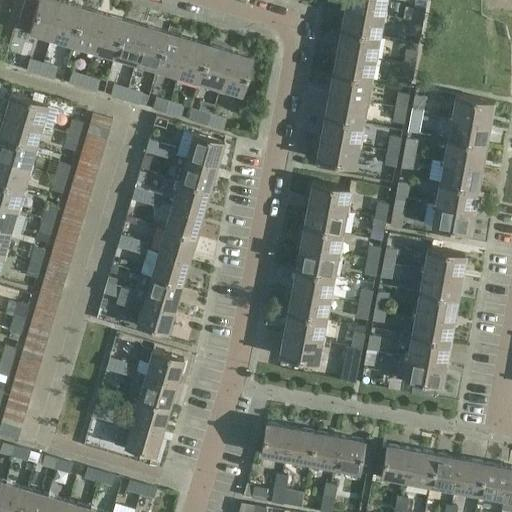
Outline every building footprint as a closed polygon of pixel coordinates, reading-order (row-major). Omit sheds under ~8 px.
[(21,0),(14,25),(27,29),(49,35),(59,0),(21,0)] [(70,42),(80,5),(62,0),(59,0),(49,35),(70,42)] [(344,0),(343,7),(380,14),(382,0),(344,0)] [(511,0),(487,0),(487,8),(511,9),(511,0)] [(91,48),(101,12),(80,5),(70,42),(91,48)] [(409,19),(420,21),(423,7),(412,5),(409,19)] [(376,35),(380,14),(343,7),(339,28),(376,35)] [(112,54),(122,18),(101,12),(91,48),(112,54)] [(133,60),(144,24),(122,18),(112,54),(133,60)] [(417,35),(420,21),(409,19),(407,34),(417,35)] [(154,67),(165,31),(144,24),(133,60),(154,67)] [(372,57),(376,35),(339,28),(335,50),(372,57)] [(175,73),(186,37),(165,31),(154,67),(175,73)] [(196,79),(207,43),(186,37),(175,73),(196,79)] [(217,86),(228,50),(207,43),(196,79),(217,86)] [(401,62),(412,64),(415,50),(404,48),(401,62)] [(228,50),(217,86),(239,92),(249,56),(228,50)] [(368,78),(372,57),(335,50),(331,71),(368,78)] [(38,71),(41,61),(27,57),(24,67),(38,71)] [(41,61),(38,71),(52,76),(55,65),(41,61)] [(409,78),(412,64),(401,62),(399,76),(409,78)] [(80,84),(83,74),(69,70),(66,80),(80,84)] [(364,100),(368,78),(331,71),(327,93),(364,100)] [(83,74),(80,84),(94,88),(97,78),(83,74)] [(122,97),(125,87),(111,82),(108,93),(122,97)] [(125,87),(122,97),(136,101),(139,91),(125,87)] [(393,105),(404,107),(407,93),(396,91),(393,105)] [(4,114),(39,124),(46,102),(10,92),(4,114)] [(360,121),(364,100),(327,93),(323,114),(360,121)] [(450,115),(487,122),(491,100),(454,93),(450,115)] [(410,108),(421,110),(423,96),(413,94),(410,108)] [(164,110),(167,100),(153,95),(150,106),(164,110)] [(167,100),(164,110),(178,114),(181,104),(167,100)] [(401,121),(404,107),(393,105),(391,119),(401,121)] [(206,123),(209,113),(195,108),(192,119),(206,123)] [(418,124),(421,110),(410,108),(407,122),(418,124)] [(87,120),(107,126),(110,116),(90,110),(87,120)] [(209,113),(206,123),(220,127),(223,117),(209,113)] [(0,135),(33,145),(39,124),(4,114),(0,125),(0,135)] [(356,143),(360,121),(323,114),(319,136),(356,143)] [(483,143),(487,122),(450,115),(446,137),(483,143)] [(66,132),(77,135),(81,121),(71,118),(66,132)] [(104,136),(107,126),(87,120),(84,130),(104,136)] [(101,146),(104,136),(84,130),(81,140),(101,146)] [(184,155),(215,164),(223,140),(191,131),(184,155)] [(73,149),(77,135),(66,132),(62,146),(73,149)] [(385,148),(396,150),(399,136),(388,134),(385,148)] [(0,158),(27,166),(33,145),(0,135),(0,158)] [(351,165),(356,143),(319,136),(315,158),(351,165)] [(402,151),(413,153),(415,139),(405,137),(402,151)] [(479,165),(483,143),(446,137),(442,158),(479,165)] [(158,153),(162,143),(148,139),(145,149),(158,153)] [(98,156),(101,146),(81,140),(78,150),(98,156)] [(162,143),(158,153),(172,157),(175,147),(162,143)] [(393,164),(396,150),(385,148),(383,162),(393,164)] [(95,166),(98,156),(78,150),(75,160),(95,166)] [(410,167),(413,153),(402,151),(399,165),(410,167)] [(208,188),(215,164),(184,155),(177,179),(208,188)] [(0,181),(20,187),(27,166),(0,158),(0,181)] [(475,187),(479,165),(442,158),(438,180),(475,187)] [(54,174),(64,177),(68,163),(58,160),(54,174)] [(92,176),(95,166),(75,160),(72,170),(92,176)] [(89,186),(92,176),(72,170),(69,180),(89,186)] [(60,191),(64,177),(54,174),(50,188),(60,191)] [(201,212),(208,188),(177,179),(170,203),(201,212)] [(307,202),(343,209),(347,186),(311,179),(307,202)] [(87,196),(89,186),(69,180),(66,191),(87,196)] [(394,194),(405,196),(407,182),(397,180),(394,194)] [(471,208),(475,187),(438,180),(434,201),(471,208)] [(0,204),(14,208),(20,187),(0,181),(0,204)] [(144,201),(147,190),(133,186),(130,197),(144,201)] [(147,190),(144,201),(158,205),(161,195),(147,190)] [(84,207),(87,196),(66,191),(63,201),(84,207)] [(402,210),(405,196),(394,194),(391,208),(402,210)] [(373,214),(384,216),(386,202),(376,200),(373,214)] [(81,216),(84,207),(63,201),(61,211),(81,216)] [(467,230),(471,208),(434,201),(430,224),(467,230)] [(339,230),(343,209),(307,202),(303,223),(339,230)] [(41,216),(52,220),(56,206),(45,203),(41,216)] [(194,236),(201,212),(170,203),(163,226),(194,236)] [(0,227),(8,229),(14,208),(0,204),(0,227)] [(78,227),(81,216),(61,211),(58,221),(78,227)] [(381,230),(384,216),(373,214),(370,228),(381,230)] [(47,234),(52,220),(41,216),(37,230),(47,234)] [(75,237),(78,227),(58,221),(55,231),(75,237)] [(335,252),(339,230),(303,223),(299,245),(335,252)] [(188,259),(194,236),(163,226),(156,250),(188,259)] [(72,247),(75,237),(55,231),(52,241),(72,247)] [(130,248),(133,238),(119,234),(116,244),(130,248)] [(133,238),(130,248),(144,252),(147,242),(133,238)] [(69,257),(72,247),(52,241),(49,251),(69,257)] [(365,257),(376,259),(378,245),(368,243),(365,257)] [(29,259),(39,262),(43,248),(33,245),(29,259)] [(331,273),(335,252),(299,245),(295,267),(331,273)] [(382,260),(392,262),(395,248),(384,246),(382,260)] [(422,268),(459,274),(463,253),(426,246),(422,268)] [(181,283),(188,259),(156,250),(149,274),(181,283)] [(66,267),(69,257),(49,251),(46,261),(66,267)] [(373,273),(376,259),(365,257),(362,271),(373,273)] [(35,276),(39,262),(29,259),(25,273),(35,276)] [(390,276),(392,262),(382,260),(379,274),(390,276)] [(63,277),(66,267),(46,261),(43,271),(63,277)] [(327,295),(331,273),(295,267),(291,288),(327,295)] [(455,296),(459,274),(422,268),(418,289),(455,296)] [(60,287),(63,277),(43,271),(40,281),(60,287)] [(174,307),(181,283),(149,274),(142,298),(174,307)] [(107,276),(102,292),(116,296),(119,285),(114,284),(116,278),(107,276)] [(57,297),(60,287),(40,281),(37,291),(57,297)] [(119,285),(116,296),(130,300),(133,290),(119,285)] [(357,300),(368,302),(370,288),(360,286),(357,300)] [(323,316),(327,295),(291,288),(287,309),(323,316)] [(373,303),(384,305),(387,291),(376,289),(373,303)] [(452,318),(455,296),(418,289),(414,311),(452,318)] [(54,307),(57,297),(37,291),(34,301),(54,307)] [(166,331),(174,307),(142,298),(135,322),(166,331)] [(365,316),(368,302),(357,300),(354,314),(365,316)] [(12,315),(22,318),(27,304),(16,301),(12,315)] [(51,317),(54,307),(34,301),(31,311),(51,317)] [(382,320),(384,305),(373,303),(371,318),(382,320)] [(319,338),(323,316),(287,309),(283,331),(319,338)] [(48,327),(51,317),(31,311),(28,321),(48,327)] [(448,339),(452,318),(414,311),(411,332),(448,339)] [(18,332),(22,318),(12,315),(8,328),(18,332)] [(45,337),(48,327),(28,321),(25,331),(45,337)] [(349,344),(359,346),(362,331),(351,329),(349,344)] [(42,347),(45,337),(25,331),(22,341),(42,347)] [(315,360),(319,338),(283,331),(278,353),(315,360)] [(444,361),(448,339),(411,332),(407,354),(444,361)] [(365,347),(376,349),(379,335),(368,333),(365,347)] [(39,357),(42,347),(22,341),(19,351),(39,357)] [(0,355),(0,356),(10,360),(14,346),(4,343),(0,355)] [(357,360),(359,346),(349,344),(346,358),(357,360)] [(373,363),(376,349),(365,347),(363,361),(373,363)] [(144,372),(176,382),(183,357),(151,348),(144,372)] [(36,367),(39,357),(19,351),(16,361),(36,367)] [(440,383),(444,361),(407,354),(403,376),(440,383)] [(0,372),(6,374),(10,360),(0,356),(0,372)] [(119,371),(122,361),(108,356),(105,367),(119,371)] [(33,377),(36,367),(16,361),(13,371),(33,377)] [(122,361),(119,371),(133,375),(136,365),(122,361)] [(30,387),(33,377),(13,371),(10,381),(30,387)] [(169,405),(176,382),(144,372),(137,396),(169,405)] [(27,397),(30,387),(10,381),(7,391),(27,397)] [(24,407),(27,397),(7,391),(4,401),(24,407)] [(162,429),(169,405),(137,396),(130,420),(162,429)] [(21,417),(24,407),(4,401),(1,411),(21,417)] [(105,418),(108,408),(94,404),(91,414),(105,418)] [(108,408),(105,418),(119,423),(122,412),(108,408)] [(0,421),(19,427),(21,417),(1,411),(0,416),(0,421)] [(154,454),(162,429),(130,420),(123,444),(154,454)] [(284,457),(290,425),(265,420),(259,452),(284,457)] [(0,432),(16,437),(19,427),(0,421),(0,432)] [(309,461),(314,429),(290,425),(284,457),(309,461)] [(333,466),(339,434),(314,429),(309,461),(333,466)] [(339,434),(333,466),(358,470),(364,438),(339,434)] [(0,451),(12,455),(15,445),(1,440),(0,445),(0,451)] [(404,479),(410,447),(385,443),(379,474),(404,479)] [(15,445),(12,455),(27,459),(30,449),(15,445)] [(429,483),(435,452),(410,447),(404,479),(429,483)] [(453,488),(459,456),(435,452),(429,483),(453,488)] [(55,467),(58,457),(44,453),(41,463),(55,467)] [(478,492),(483,461),(459,456),(453,488),(478,492)] [(58,457),(55,467),(69,471),(72,461),(58,457)] [(502,497),(508,465),(483,461),(478,492),(502,497)] [(97,480),(100,469),(86,465),(83,475),(97,480)] [(511,465),(508,465),(502,497),(500,507),(511,509),(511,502),(511,465)] [(100,469),(97,480),(111,484),(115,473),(100,469)] [(274,485),(283,486),(286,472),(276,470),(274,485)] [(140,492),(143,481),(129,477),(126,488),(140,492)] [(0,511),(18,511),(26,487),(5,481),(0,495),(0,511)] [(143,481),(140,492),(154,496),(157,486),(143,481)] [(322,495),(333,497),(335,482),(325,481),(322,495)] [(281,501),(283,486),(274,485),(271,499),(281,501)] [(41,511),(47,494),(26,487),(18,511),(41,511)] [(64,511),(68,500),(47,494),(41,511),(64,511)] [(394,508),(405,510),(407,495),(396,494),(394,508)] [(330,511),(333,497),(322,495),(320,509),(330,511)] [(87,511),(89,506),(68,500),(64,511),(87,511)] [(443,511),(454,511),(456,504),(445,503),(443,511)]
